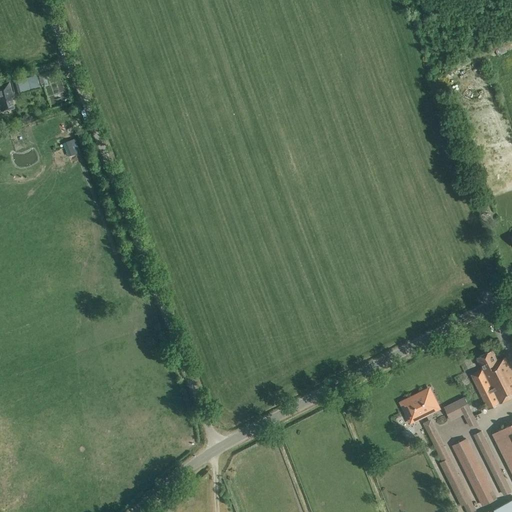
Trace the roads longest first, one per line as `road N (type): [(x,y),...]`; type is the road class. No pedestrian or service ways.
road 1 (unclassified): [(217,449),(45,0)]
road 2 (tertiary): [(217,449),(511,295)]
